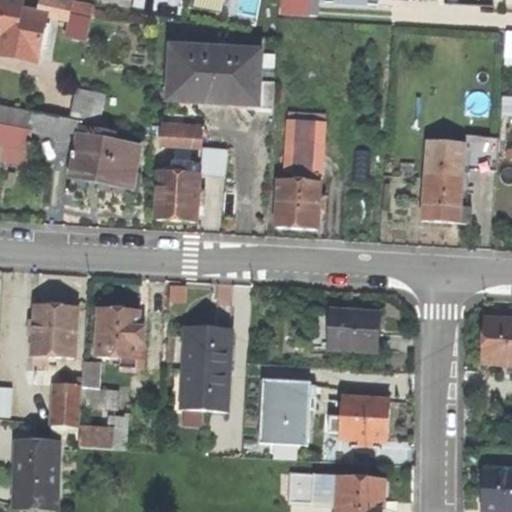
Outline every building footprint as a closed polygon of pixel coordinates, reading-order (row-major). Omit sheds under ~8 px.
[(7,56),(34,62),(42,24),(15,18),(18,4),(0,0),(0,41),(10,43),(7,56)] [(35,0),(33,13),(63,19),(62,25),(81,29),(85,7),(67,3),(68,1),(60,0),(35,0)] [(285,0),(285,12),(309,13),(310,0),(285,0)] [(225,103),(256,105),(257,83),(259,56),(174,52),(172,100),(225,103)] [(257,83),(256,105),(256,111),(274,112),(275,84),(257,83)] [(72,90),(66,120),(74,121),(94,125),(100,95),(72,90)] [(24,130),(63,139),(66,120),(0,107),(0,142),(1,143),(0,149),(0,158),(20,162),(24,144),(21,144),(24,130)] [(74,121),(66,120),(63,139),(70,140),(74,121)] [(301,230),(315,231),(317,182),(314,182),(315,173),(318,174),(322,123),(285,121),(281,171),(292,172),(291,181),(276,179),(273,228),(301,230)] [(200,127),(158,124),(156,145),(198,148),(200,127)] [(75,129),(73,137),(89,140),(91,132),(75,129)] [(100,183),(126,189),(134,149),(107,144),(109,136),(91,132),(89,140),(73,137),(66,177),(100,183)] [(465,168),(495,171),(497,139),(495,139),(477,138),(476,150),(467,149),(465,168)] [(456,207),(461,144),(423,141),(417,221),(439,223),(466,224),(467,208),(456,207)] [(225,150),(199,148),(197,167),(170,165),(170,172),(155,171),(151,220),(179,222),(193,223),(193,213),(200,213),(202,183),(195,182),(196,174),(223,176),(225,150)] [(31,356),(70,358),(72,308),(48,307),(33,306),(31,356)] [(117,368),(140,369),(142,318),(137,317),(137,313),(116,312),(95,311),(93,357),(118,358),(117,368)] [(332,314),(331,336),(330,349),(330,351),(376,354),(379,315),(355,313),(332,312),(332,314)] [(310,347),(320,348),(321,335),(331,336),(332,314),(313,313),(310,347)] [(511,320),(484,319),(482,348),(480,363),(500,364),(499,368),(511,368),(511,320)] [(208,330),(187,329),(181,412),(228,415),(232,331),(208,330)] [(330,349),(331,336),(321,335),(320,348),(330,349)] [(109,408),(113,408),(114,389),(97,388),(98,363),(80,362),(78,407),(109,408)] [(263,381),(262,396),(310,399),(311,384),(263,381)] [(73,437),(73,425),(56,425),(58,386),(50,385),(48,424),(51,424),(50,435),(73,437)] [(56,425),(73,425),(75,387),(58,386),(56,425)] [(0,417),(8,418),(9,387),(0,387),(0,417)] [(310,399),(262,396),(259,445),(273,446),(298,447),(307,447),(310,405),(310,399)] [(341,418),(340,434),(340,439),(352,439),(378,441),(387,441),(389,421),(390,403),(342,400),(341,418)] [(123,419),(124,409),(113,408),(109,408),(108,418),(123,419)] [(328,433),(340,434),(341,418),(329,417),(328,433)] [(108,434),(80,432),(79,448),(122,451),(123,419),(108,418),(108,434)] [(378,441),(352,439),(352,446),(378,448),(378,441)] [(55,511),(59,445),(19,444),(18,465),(16,507),(37,508),(36,511),(55,511)] [(298,459),(298,447),(273,446),(273,457),(298,459)] [(511,511),(511,471),(480,470),(480,488),(479,510),(510,511),(511,511)] [(335,505),(338,478),(289,474),(287,501),(335,505)] [(381,511),(384,482),(338,478),(335,505),(334,511),(381,511)]
